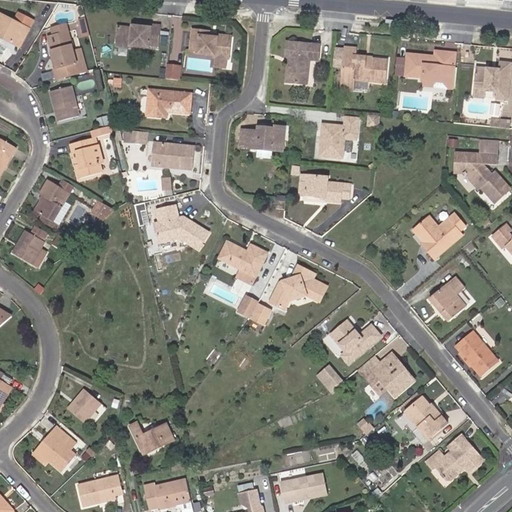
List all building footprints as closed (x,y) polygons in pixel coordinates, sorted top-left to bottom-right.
[(0,29),(6,33),(4,36),(20,44),(34,18),(20,11),(13,22),(0,15),(0,29)] [(86,19),(79,21),(82,35),(90,33),(86,19)] [(141,30),(134,30),(119,28),(117,47),(132,49),(132,46),(141,47),(150,48),(150,45),(160,46),(162,27),(152,26),(151,29),(141,28),(141,30)] [(201,36),(202,30),(193,29),(192,49),(200,50),(199,52),(216,54),(215,56),(230,57),(232,41),(218,40),(218,37),(201,36)] [(53,52),(56,66),(53,67),(52,67),(55,77),(86,69),(85,63),(82,47),(74,49),(69,30),(49,34),(53,52)] [(210,31),(202,30),(201,36),(218,37),(218,40),(232,41),(232,36),(209,33),(210,31)] [(288,57),(290,57),(293,57),(292,63),(290,63),(288,81),(300,82),(300,74),(309,75),(310,59),(320,59),(321,44),(288,41),(288,57)] [(343,83),(355,84),(355,79),(387,82),(388,60),(374,58),(374,56),(371,56),(371,58),(365,58),(366,55),(356,54),(357,48),(346,47),(343,83)] [(423,57),(423,54),(406,53),(404,75),(422,77),(421,79),(445,81),(449,87),(451,88),(454,51),(433,50),(433,55),(432,58),(423,57)] [(473,87),(485,88),(495,89),(495,96),(506,97),(509,61),(498,60),(497,68),(494,68),(494,70),(489,70),(489,67),(486,67),(475,66),(473,87)] [(182,78),(183,66),(168,64),(167,77),(182,78)] [(308,83),(309,75),(300,74),(300,82),(308,83)] [(58,120),(78,115),(71,85),(51,90),(58,120)] [(484,96),(485,88),(473,87),(473,95),(484,96)] [(172,108),(171,110),(173,111),(191,112),(192,93),(177,92),(150,89),(148,114),(166,116),(167,110),(168,108),(172,108)] [(317,156),(343,159),(345,139),(357,140),(360,116),(343,114),(342,123),(320,121),(317,156)] [(500,117),(491,116),(490,124),(499,125),(500,117)] [(500,117),(499,125),(508,126),(509,118),(500,117)] [(112,125),(92,130),(94,137),(114,132),(112,125)] [(274,129),(268,128),(258,127),(257,127),(257,131),(242,130),(240,147),(253,148),(258,149),(282,151),(284,126),(275,125),(274,129)] [(148,130),(131,129),(130,140),(147,142),(148,130)] [(0,175),(17,146),(0,135),(0,175)] [(71,142),(73,151),(78,150),(81,162),(76,163),(80,177),(102,172),(100,163),(104,162),(99,144),(95,145),(93,137),(71,142)] [(184,164),(184,167),(193,167),(195,146),(166,143),(155,142),(154,156),(162,157),(162,165),(173,166),(173,163),(184,164)] [(258,149),(253,148),(252,156),(271,158),(272,150),(258,149)] [(454,150),(453,158),(465,159),(466,151),(454,150)] [(462,172),(464,174),(475,187),(477,185),(491,201),(507,187),(493,170),(491,172),(489,174),(486,171),(484,171),(481,167),(482,162),(496,163),(497,153),(466,151),(465,159),(453,158),(453,171),(462,172)] [(162,157),(154,156),(153,164),(162,165),(162,157)] [(489,174),(491,172),(482,162),(481,167),(484,171),(486,171),(489,174)] [(326,197),(325,200),(325,202),(343,203),(343,198),(351,198),(352,185),(327,183),(328,177),(310,176),(309,184),(302,183),(301,195),(322,196),(326,197)] [(172,178),(163,179),(164,190),(173,189),(172,178)] [(73,185),(64,179),(60,186),(70,192),(73,185)] [(45,196),(42,202),(36,211),(44,215),(54,221),(63,203),(70,192),(60,186),(50,180),(41,194),(42,194),(45,196)] [(115,210),(100,201),(94,212),(105,218),(115,210)] [(54,221),(44,215),(40,221),(56,230),(70,207),(63,203),(54,221)] [(177,206),(157,210),(160,223),(156,224),(161,242),(182,238),(199,249),(210,234),(185,217),(180,219),(177,206)] [(429,245),(427,247),(424,249),(430,257),(460,231),(458,228),(464,223),(453,210),(436,225),(428,216),(423,216),(410,227),(422,241),(425,240),(429,245)] [(507,243),(504,245),(511,253),(511,237),(508,231),(510,229),(504,223),(490,235),(496,242),(502,237),(507,243)] [(39,249),(44,242),(48,234),(34,225),(29,233),(26,231),(13,254),(31,265),(39,249)] [(76,245),(60,236),(54,245),(69,254),(76,245)] [(501,247),(504,245),(507,243),(502,237),(496,242),(501,247)] [(243,252),(244,249),(229,241),(220,258),(257,277),(269,253),(252,245),(249,252),(247,254),(243,252)] [(39,249),(31,265),(38,269),(47,254),(39,249)] [(298,264),(291,277),(290,280),(286,281),(283,279),(280,281),(270,300),(284,308),(289,299),(305,293),(319,300),(327,284),(320,281),(318,285),(312,282),(314,278),(316,273),(298,264)] [(428,297),(436,306),(439,303),(445,310),(442,313),(448,320),(465,305),(456,294),(465,286),(455,275),(447,282),(428,297)] [(39,294),(43,289),(38,284),(35,288),(39,294)] [(235,311),(263,326),(273,309),(244,293),(235,311)] [(500,296),(494,300),(499,306),(504,301),(500,296)] [(439,303),(436,306),(442,313),(445,310),(439,303)] [(0,326),(11,317),(0,310),(0,326)] [(372,324),(360,334),(358,336),(354,331),(356,329),(347,319),(331,333),(347,352),(343,355),(349,363),(381,335),(372,324)] [(460,350),(472,364),(481,375),(497,361),(471,329),(455,344),(460,350)] [(470,365),(472,364),(460,350),(458,352),(470,365)] [(373,369),(376,373),(383,368),(379,364),(382,362),(374,353),(358,367),(366,376),(373,369)] [(383,368),(376,373),(373,369),(366,376),(371,383),(379,376),(389,387),(395,395),(412,380),(395,360),(398,359),(392,353),(382,362),(379,364),(383,368)] [(329,363),(316,374),(328,387),(341,377),(329,363)] [(381,394),(389,387),(379,376),(371,383),(381,394)] [(0,407),(11,387),(0,380),(0,407)] [(85,389),(68,408),(84,421),(101,403),(85,389)] [(432,407),(429,403),(422,395),(405,411),(429,439),(448,423),(436,408),(432,411),(430,409),(432,407)] [(364,420),(359,423),(367,431),(372,427),(370,424),(369,425),(364,420)] [(168,425),(144,435),(139,423),(133,426),(146,453),(175,440),(168,425)] [(37,449),(49,459),(63,471),(76,455),(71,450),(78,443),(70,437),(57,426),(37,449)] [(463,465),(465,467),(469,471),(483,459),(462,434),(448,445),(452,450),(443,458),(438,452),(427,461),(432,468),(435,465),(441,472),(440,474),(444,478),(445,477),(447,478),(451,478),(462,469),(461,467),(463,465)] [(111,442),(106,447),(111,452),(116,447),(111,442)] [(45,463),(49,459),(37,449),(34,453),(45,463)] [(325,473),(282,482),(286,502),(329,493),(325,473)] [(119,478),(79,487),(83,508),(116,500),(115,497),(123,495),(119,478)] [(176,503),(190,499),(185,479),(155,485),(155,484),(144,486),(150,510),(160,507),(161,509),(168,507),(174,506),(176,505),(177,505),(176,503)] [(257,488),(241,491),(243,501),(249,505),(250,509),(239,511),(265,511),(263,504),(261,502),(257,488)] [(13,511),(0,497),(0,511),(13,511)] [(192,511),(191,502),(190,499),(176,503),(177,505),(176,505),(176,508),(181,507),(181,511),(192,511)]
